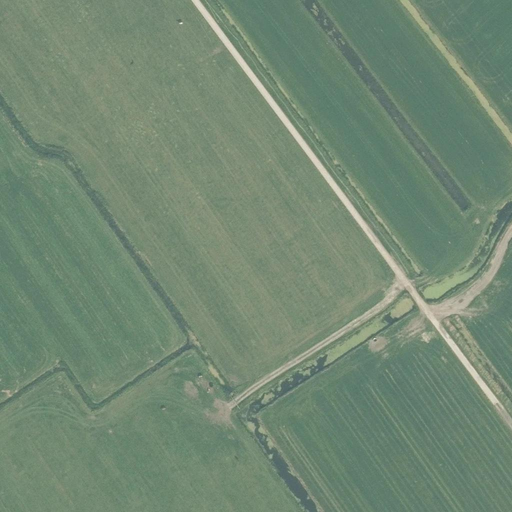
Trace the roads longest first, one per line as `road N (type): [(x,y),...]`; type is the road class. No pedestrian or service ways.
road 1 (track): [(193,0),(511,427)]
road 2 (track): [(402,279),(226,404),(180,372),(105,414),(83,413),(56,390),(0,423)]
road 3 (track): [(433,319),(485,280),(511,230)]
